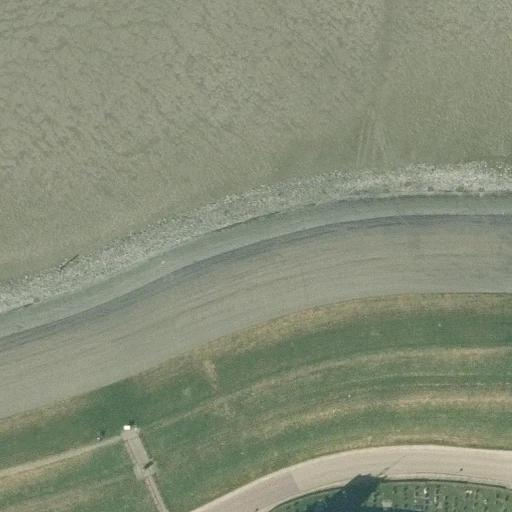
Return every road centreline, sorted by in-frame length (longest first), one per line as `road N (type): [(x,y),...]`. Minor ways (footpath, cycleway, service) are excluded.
road 1 (track): [(0,410),(275,311),(420,286),(489,283),(511,291)]
road 2 (tertiary): [(227,511),(296,480),(364,465),(511,471)]
